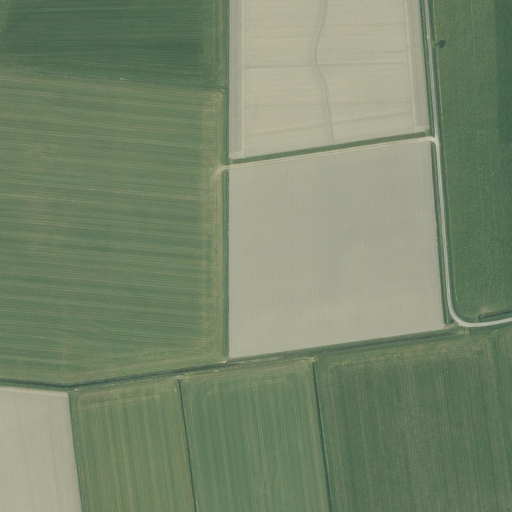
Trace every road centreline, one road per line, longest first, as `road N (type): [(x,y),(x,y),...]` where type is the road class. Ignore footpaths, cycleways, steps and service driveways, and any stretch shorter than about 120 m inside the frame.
road 1 (unclassified): [(511,320),(461,324),(448,306),(425,0)]
road 2 (unknown): [(225,165),(435,135)]
